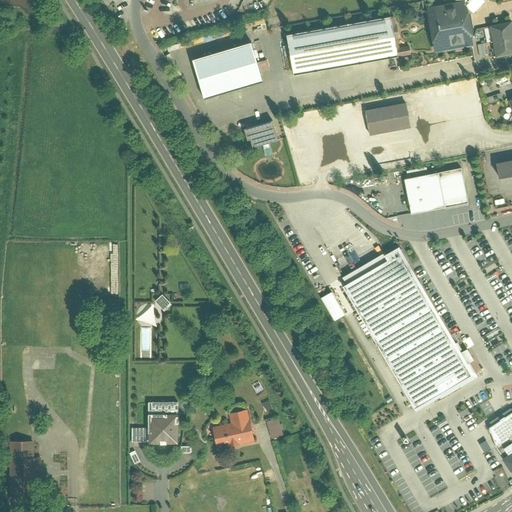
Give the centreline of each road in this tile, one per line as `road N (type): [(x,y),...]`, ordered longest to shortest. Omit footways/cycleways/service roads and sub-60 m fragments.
road 1 (primary): [(71,0),(376,502)]
road 2 (residential): [(127,0),(138,44),(191,132),(235,185),(281,198),(339,196),(378,226),(412,238),(511,220)]
